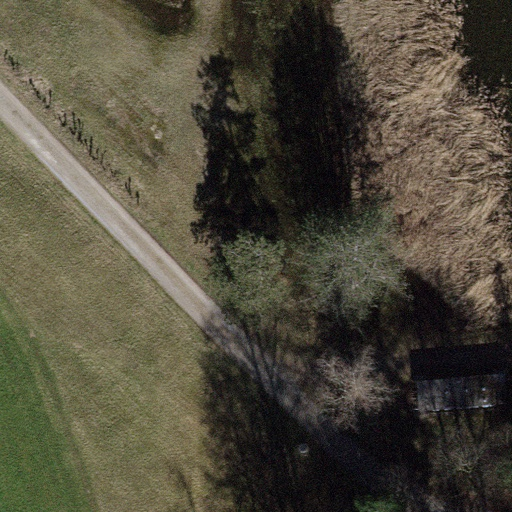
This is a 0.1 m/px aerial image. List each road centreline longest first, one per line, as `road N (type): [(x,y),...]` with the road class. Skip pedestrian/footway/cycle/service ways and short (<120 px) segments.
road 1 (track): [(433,511),(359,462),(0,98)]
road 2 (track): [(271,376),(511,350)]
